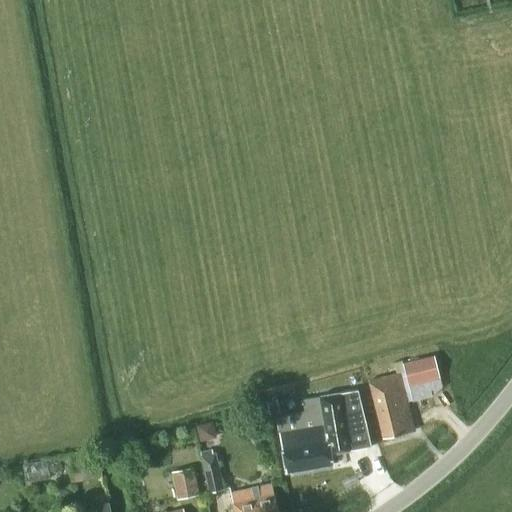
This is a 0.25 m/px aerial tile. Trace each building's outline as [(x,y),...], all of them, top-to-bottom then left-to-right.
[(439,377),(433,354),(403,362),(409,385),(439,377)] [(412,430),(399,374),(369,381),(382,437),(412,430)] [(371,447),(358,390),(319,396),(324,425),(279,433),(286,473),(332,465),(330,454),(371,447)] [(200,441),(217,437),(213,421),(197,425),(200,441)] [(224,489),(215,447),(200,450),(208,492),(224,489)] [(102,475),(97,451),(70,457),(75,481),(102,475)] [(28,460),(30,479),(55,476),(52,457),(28,460)] [(200,494),(194,466),(171,470),(177,498),(200,494)] [(277,511),(271,484),(231,493),(235,511),(277,511)] [(111,511),(109,501),(97,503),(99,511),(111,511)]
